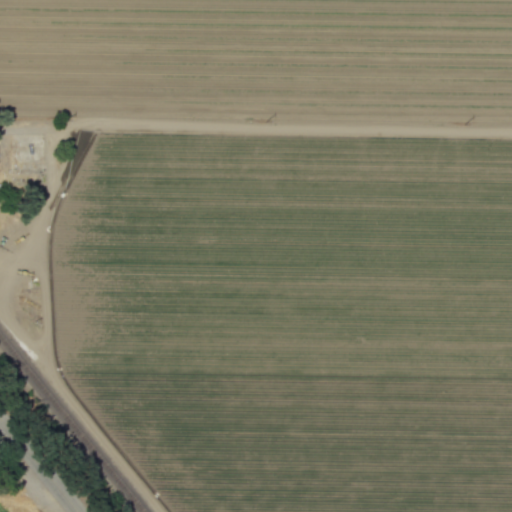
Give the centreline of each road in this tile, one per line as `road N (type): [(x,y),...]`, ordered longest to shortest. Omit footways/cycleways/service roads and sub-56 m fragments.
road 1 (track): [(0,127),(511,129)]
road 2 (residential): [(0,419),(76,511)]
